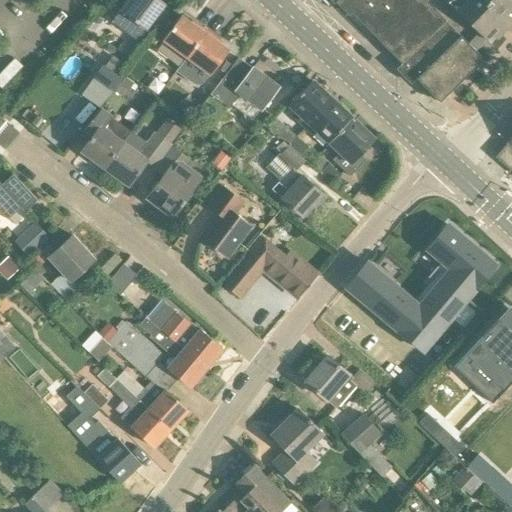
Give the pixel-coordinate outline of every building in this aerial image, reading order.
[(165,5),(158,0),(133,0),(133,2),(130,0),(127,0),(111,23),(137,42),(165,5)] [(444,21),(424,0),(337,0),(335,2),(348,16),(351,13),(401,64),(444,21)] [(477,32),(447,2),(445,0),(424,0),(444,21),(459,36),(466,43),(477,32)] [(511,0),(448,0),(447,2),(477,32),(485,40),(486,40),(498,28),(489,20),(503,6),(511,14),(511,13),(511,0)] [(181,16),(163,41),(164,42),(158,50),(181,67),(206,32),(192,21),(190,23),(181,16)] [(401,64),(416,79),(459,36),(444,21),(401,64)] [(219,41),(218,41),(206,32),(181,67),(177,72),(195,85),(200,85),(203,83),(209,76),(227,51),(218,44),(219,41)] [(485,40),(477,32),(466,43),(474,51),(485,40)] [(459,36),(416,79),(439,103),(483,59),(474,51),(466,43),(459,36)] [(222,103),(229,109),(240,94),(261,110),(278,88),(237,58),(231,67),(224,76),(220,82),(211,95),(222,103)] [(219,73),(224,76),(231,67),(226,64),(219,73)] [(95,77),(115,90),(122,80),(103,66),(95,77)] [(122,80),(115,90),(125,96),(134,83),(125,76),(122,80)] [(294,120),(304,128),(331,100),(323,92),(321,89),(318,85),(314,84),(311,81),(288,106),(298,115),(294,120)] [(331,100),(304,128),(311,135),(314,131),(327,143),(351,118),(348,115),(346,112),(343,109),(339,108),(331,100)] [(190,120),(192,117),(192,112),(183,106),(178,106),(176,110),(176,114),(185,121),(190,120)] [(113,116),(101,108),(82,134),(90,140),(81,151),(105,169),(132,133),(112,118),(113,116)] [(264,125),(288,146),(296,137),(272,116),(264,125)] [(350,177),(366,160),(360,154),(373,140),(365,132),(363,128),(360,125),(356,124),(351,118),(327,143),(338,154),(332,160),(350,177)] [(156,169),(166,155),(173,146),(170,145),(155,134),(154,133),(146,143),(132,133),(105,169),(128,186),(146,161),(156,169)] [(308,147),(296,137),(288,146),(310,165),(318,156),(308,146),(308,147)] [(497,156),(495,158),(499,161),(508,150),(511,153),(511,167),(509,170),(511,172),(511,145),(508,143),(497,156)] [(173,146),(166,155),(156,169),(164,176),(147,198),(171,217),(179,205),(180,206),(201,179),(183,165),(189,159),(173,146)] [(288,148),(279,157),(268,169),(281,181),(272,191),(302,217),(312,206),(312,207),(320,198),(322,195),(296,172),(304,163),(288,148)] [(511,153),(508,150),(499,161),(509,170),(511,167),(511,153)] [(332,184),(340,175),(328,164),(320,173),(332,184)] [(0,213),(7,221),(21,208),(25,212),(37,201),(13,174),(1,185),(0,184),(0,213)] [(218,215),(200,239),(227,259),(251,226),(236,214),(245,203),(223,187),(207,207),(218,215)] [(47,238),(33,223),(27,228),(41,243),(47,238)] [(343,289),(420,358),(496,274),(447,229),(424,255),(468,295),(462,302),(445,287),(419,317),(363,264),(343,289)] [(49,258),(69,282),(84,269),(94,260),(72,236),(49,258)] [(265,269),(299,297),(299,298),(317,277),(288,252),(282,259),(260,241),(222,283),(239,298),(265,269)] [(19,268),(8,256),(0,263),(0,273),(6,280),(19,268)] [(121,294),(137,275),(124,264),(108,282),(121,294)] [(32,282),(26,276),(20,284),(26,289),(32,282)] [(4,299),(0,303),(0,312),(2,314),(10,305),(4,299)] [(149,321),(205,367),(221,348),(199,330),(198,332),(164,304),(149,321)] [(465,355),(466,356),(502,390),(503,391),(511,381),(511,308),(510,307),(465,355)] [(149,337),(175,359),(167,369),(159,362),(164,356),(126,321),(107,342),(112,347),(126,360),(161,391),(163,389),(167,392),(178,379),(188,387),(205,367),(149,321),(145,318),(139,326),(143,329),(150,336),(149,337)] [(111,334),(111,329),(106,324),(98,332),(106,339),(111,334)] [(0,355),(3,358),(15,348),(0,330),(0,355)] [(98,362),(112,347),(107,342),(102,338),(88,353),(98,362)] [(327,357),(305,382),(334,410),(354,388),(364,397),(374,385),(359,371),(351,380),(349,377),(350,376),(328,355),(327,357)] [(170,428),(118,380),(105,368),(97,377),(129,408),(120,418),(132,428),(131,429),(152,448),(170,428)] [(186,410),(167,392),(163,389),(161,391),(152,401),(145,395),(147,393),(124,372),(118,380),(170,428),(186,410)] [(76,387),(66,396),(87,420),(99,409),(76,387)] [(322,435),(310,423),(311,422),(308,419),(307,420),(297,410),(271,436),(286,451),(273,463),(294,484),(316,463),(304,451),(322,435)] [(382,435),(363,414),(340,435),(381,478),(392,468),(370,445),(382,435)] [(430,434),(439,425),(427,414),(418,423),(430,434)] [(139,463),(118,440),(105,426),(84,446),(97,460),(118,483),(139,463)] [(456,441),(448,450),(456,457),(464,448),(456,441)] [(482,481),(493,469),(478,455),(467,467),(482,481)] [(235,484),(245,494),(226,511),(220,511),(219,510),(217,511),(280,511),(290,503),(253,466),(235,484)] [(470,496),(481,484),(464,467),(452,480),(470,496)] [(24,504),(31,511),(45,511),(53,504),(40,490),(24,504)] [(337,511),(323,497),(311,510),(312,511),(337,511)]
